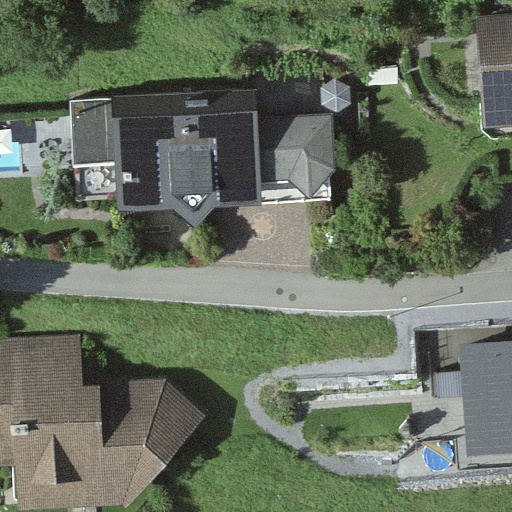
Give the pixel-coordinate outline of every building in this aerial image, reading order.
[(511,7),(477,11),(487,111),(511,108),(511,7)] [(336,73),(322,81),(322,98),(339,107),(352,97),(351,82),(336,73)] [(219,190),(264,188),(262,110),(261,93),(116,98),(116,92),(70,93),(72,157),(116,155),(118,194),(175,192),(196,213),(219,190)] [(331,109),(262,110),(264,188),(263,195),(333,193),(331,109)] [(511,333),(457,339),(467,443),(511,438),(511,333)] [(88,339),(2,347),(0,357),(0,511),(110,511),(120,511),(200,417),(164,383),(90,388),(88,339)]
